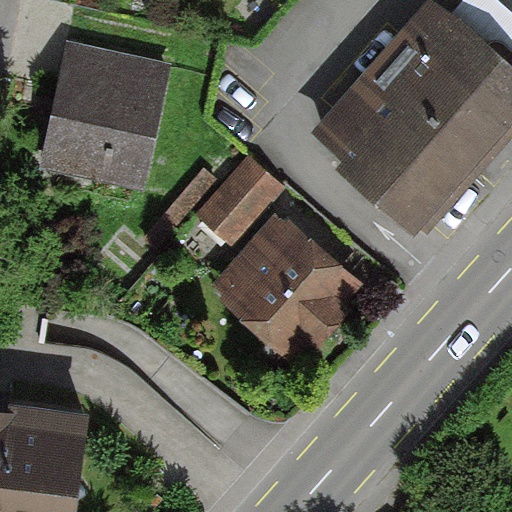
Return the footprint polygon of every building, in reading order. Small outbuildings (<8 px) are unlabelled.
[(416,0),(311,116),(343,138),(338,145),(415,216),(511,98),(511,39),(465,0),(416,0)] [(158,78),(69,63),(52,163),(141,178),(158,78)] [(270,186),(245,164),(198,220),(223,241),(270,186)] [(346,285),(277,227),(219,296),(288,353),(346,285)] [(75,511),(90,413),(0,400),(0,511),(75,511)]
